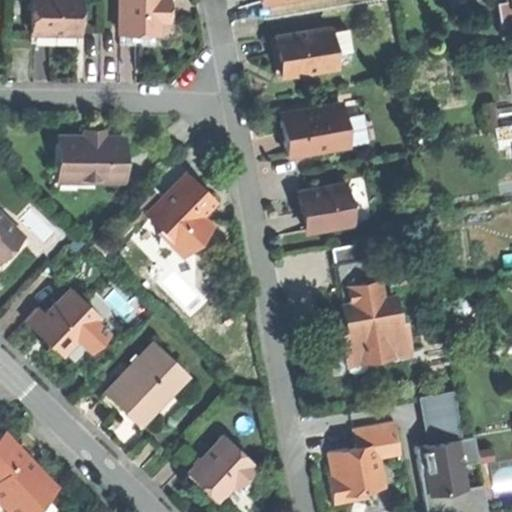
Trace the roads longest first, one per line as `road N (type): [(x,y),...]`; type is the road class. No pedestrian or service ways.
road 1 (residential): [(304,511),(231,104)]
road 2 (residential): [(231,104),(0,100)]
road 3 (residential): [(151,511),(10,373)]
